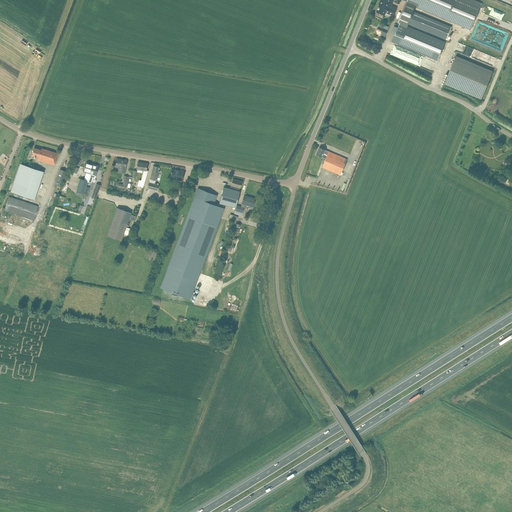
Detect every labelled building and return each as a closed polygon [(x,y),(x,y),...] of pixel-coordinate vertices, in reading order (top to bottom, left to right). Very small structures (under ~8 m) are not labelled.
[(393,0),(379,0),(378,4),(380,4),(375,16),(382,19),(386,11),(394,14),(396,8),(391,6),(393,0)] [(404,0),(406,1),(398,22),(400,23),(407,26),(413,11),(415,7),(446,20),(454,0),(404,0)] [(467,0),(454,0),(446,20),(471,30),(481,5),(467,0)] [(413,11),(408,24),(446,40),(452,27),(413,11)] [(400,23),(394,37),(392,42),(438,61),(443,47),(447,49),(450,44),(407,26),(400,23)] [(388,31),(379,27),(376,33),(384,36),(385,33),(387,33),(388,31)] [(493,71),(456,56),(444,83),(481,99),(493,71)] [(322,167),(327,169),(340,175),(347,159),(329,151),(328,155),(324,153),(325,150),(319,147),(316,155),(322,157),(326,159),(322,167)] [(37,157),(36,160),(54,165),(57,153),(41,148),(41,150),(34,148),(32,155),(37,157)] [(118,172),(124,173),(126,160),(116,159),(115,166),(119,167),(118,172)] [(80,179),(76,190),(84,192),(87,181),(89,177),(94,178),(95,178),(96,175),(97,171),(98,166),(86,162),(85,167),(83,172),(86,173),(85,176),(84,180),(80,179)] [(138,162),(137,167),(137,169),(146,170),(147,164),(138,162)] [(43,171),(20,164),(10,192),(34,200),(43,171)] [(153,166),(149,182),(154,183),(155,179),(157,179),(158,176),(159,171),(158,171),(159,167),(153,166)] [(171,169),(170,178),(181,180),(183,171),(171,169)] [(55,180),(62,183),(61,183),(66,171),(60,170),(55,180)] [(118,183),(118,187),(122,188),(125,188),(126,189),(126,187),(127,184),(128,176),(127,176),(124,176),(123,181),(123,184),(118,183)] [(225,187),(238,191),(241,181),(228,177),(225,187)] [(149,182),(148,188),(158,191),(159,185),(149,182)] [(91,197),(96,198),(100,185),(96,184),(91,197)] [(224,187),(219,203),(235,208),(240,191),(238,191),(225,187),(224,187)] [(197,188),(160,288),(190,299),(224,208),(214,204),(217,195),(197,188)] [(237,205),(234,214),(242,216),(244,208),(252,210),(255,199),(244,195),(241,206),(237,205)] [(5,210),(33,220),(38,206),(9,197),(5,210)] [(107,236),(121,241),(131,213),(117,208),(107,236)] [(232,233),(238,234),(240,225),(236,223),(238,216),(233,215),(231,221),(234,222),(231,230),(233,230),(232,233)]
